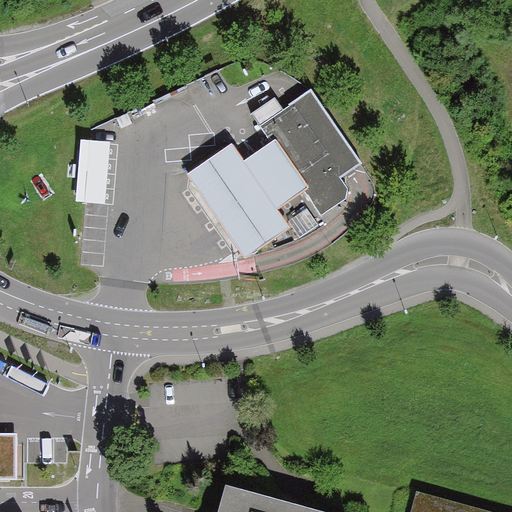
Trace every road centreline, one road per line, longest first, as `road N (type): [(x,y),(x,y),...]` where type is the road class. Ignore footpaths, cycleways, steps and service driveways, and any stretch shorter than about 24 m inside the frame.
road 1 (tertiary): [(0,297),(54,318),(149,334),(280,319),(441,260),(468,262),(511,291)]
road 2 (secondary): [(126,36),(0,46)]
